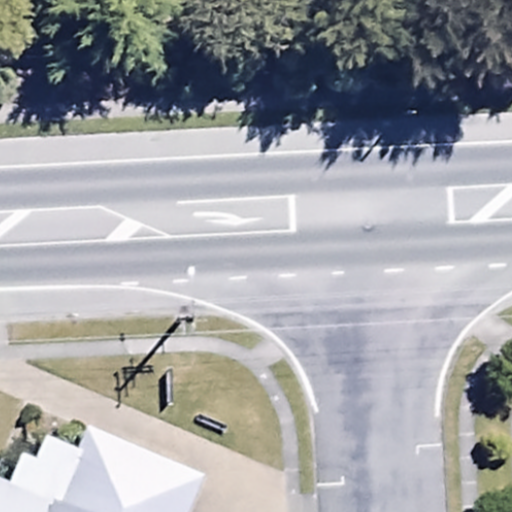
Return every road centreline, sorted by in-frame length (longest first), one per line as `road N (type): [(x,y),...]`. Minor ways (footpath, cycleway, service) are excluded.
road 1 (secondary): [(0,228),(363,208)]
road 2 (residential): [(363,208),(383,511)]
road 3 (secondary): [(363,208),(511,201)]
